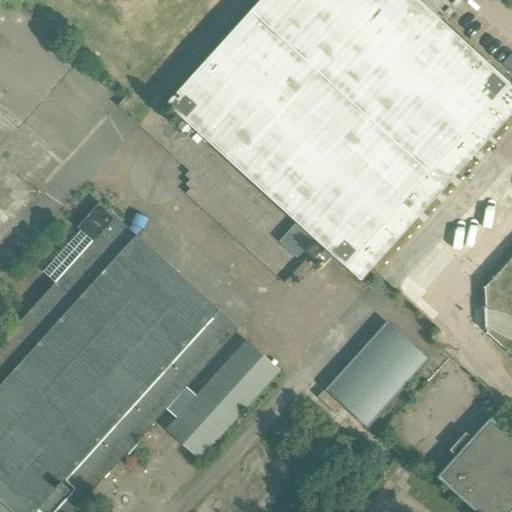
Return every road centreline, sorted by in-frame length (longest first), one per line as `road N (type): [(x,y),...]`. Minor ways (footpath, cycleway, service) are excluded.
road 1 (unknown): [(91,150),(320,347)]
road 2 (unknown): [(320,347),(511,132)]
road 3 (unknown): [(169,511),(320,347)]
road 4 (unknown): [(91,150),(223,0)]
road 5 (unknown): [(0,245),(91,150)]
